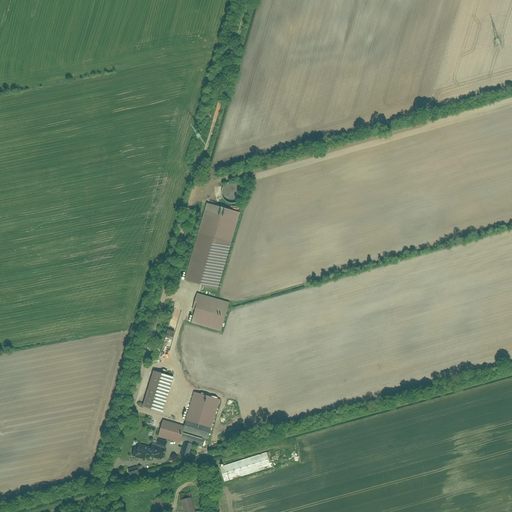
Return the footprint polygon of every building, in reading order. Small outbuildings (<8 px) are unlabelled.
[(220,192),(221,197),(225,202),(231,204),(237,202),(240,198),(241,191),(239,186),(233,183),(226,183),(222,187),(220,192)] [(197,234),(183,281),(216,291),(229,243),(197,234)] [(193,305),(188,323),(220,331),(228,302),(194,293),(191,304),(193,305)] [(151,372),(141,408),(162,414),(166,397),(180,401),(182,392),(169,388),(172,378),(151,372)] [(206,435),(205,435),(216,395),(207,393),(206,396),(196,394),(186,429),(163,423),(158,440),(173,444),(174,440),(203,448),(206,435)] [(146,444),(144,450),(132,448),(130,457),(146,461),(147,456),(159,458),(162,448),(146,444)] [(183,444),(180,456),(186,457),(189,446),(183,444)] [(268,454),(219,469),(223,482),(272,467),(268,454)] [(125,469),(127,477),(137,475),(135,467),(125,469)] [(165,505),(165,497),(150,499),(151,507),(165,505)] [(193,511),(189,499),(179,502),(182,511),(193,511)]
